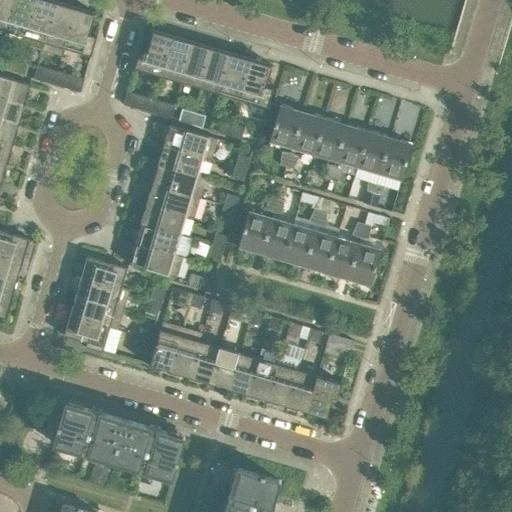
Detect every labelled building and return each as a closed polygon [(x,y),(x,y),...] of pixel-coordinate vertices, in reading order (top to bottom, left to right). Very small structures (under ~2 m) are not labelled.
[(0,0),(0,29),(5,30),(13,0),(0,0)] [(21,43),(22,43),(34,0),(13,0),(5,30),(23,36),(21,43)] [(34,0),(22,43),(42,49),(56,2),(50,0),(34,0)] [(64,48),(76,8),(56,2),(42,49),(62,55),(64,48)] [(76,8),(64,48),(91,56),(97,36),(96,36),(95,37),(89,35),(95,13),(76,8)] [(134,69),(162,77),(174,36),(153,30),(147,52),(141,50),(141,49),(140,49),(134,69)] [(162,77),(181,82),(193,42),(174,36),(162,77)] [(181,82),(201,88),(213,48),(193,42),(181,82)] [(201,88),(220,94),(232,53),(213,48),(201,88)] [(220,94),(240,99),(252,59),(232,53),(220,94)] [(2,69),(13,72),(17,61),(5,57),(2,69)] [(252,59),(240,99),(267,107),(273,88),(272,87),(272,88),(266,87),(272,65),(252,59)] [(17,61),(13,72),(25,76),(29,64),(17,61)] [(50,82),(57,84),(61,72),(38,65),(39,64),(37,63),(33,78),(49,83),(50,82)] [(61,72),(57,84),(64,86),(64,87),(80,92),(84,77),(83,77),(83,78),(61,72)] [(0,74),(0,96),(25,104),(31,84),(0,74)] [(140,93),(128,90),(127,91),(123,104),(136,108),(140,95),(140,93)] [(140,109),(147,111),(151,98),(140,95),(136,108),(140,109)] [(0,118),(19,124),(25,104),(0,96),(0,118)] [(151,98),(147,111),(154,113),(154,114),(171,118),(175,104),(174,103),(173,105),(151,98)] [(269,140),(292,147),(302,112),(292,109),(293,108),(281,104),(280,106),(279,105),(279,106),(280,107),(270,139),(269,139),(269,140)] [(178,121),(190,124),(194,112),(182,109),(178,121)] [(194,112),(190,124),(202,128),(205,116),(194,112)] [(292,147),(314,153),(325,117),(313,114),(313,115),(302,112),(292,147)] [(314,153),(336,160),(346,125),(336,122),(336,120),(325,117),(314,153)] [(0,118),(0,139),(14,143),(19,124),(0,118)] [(218,132),(229,136),(233,124),(221,120),(218,132)] [(169,124),(163,145),(203,157),(211,159),(217,138),(169,124)] [(233,124),(229,136),(241,139),(245,127),(233,124)] [(336,160),(357,166),(368,130),(356,126),(356,128),(346,125),(336,160)] [(357,166),(379,172),(389,138),(379,135),(379,133),(368,130),(357,166)] [(389,138),(379,172),(402,179),(403,178),(402,178),(411,145),(412,146),(412,145),(411,144),(412,143),(400,139),(399,141),(389,138)] [(0,160),(8,163),(14,143),(0,139),(0,160)] [(163,145),(158,164),(205,178),(205,177),(198,175),(203,157),(163,145)] [(280,164),(286,166),(290,153),(282,151),(280,164)] [(290,153),(286,166),(293,168),(298,156),(290,153)] [(238,154),(235,166),(247,169),(250,158),(238,154)] [(158,164),(152,184),(199,198),(205,178),(158,164)] [(324,177),(330,179),(334,165),(325,164),(324,177)] [(334,165),(330,179),(337,181),(342,169),(334,165)] [(247,169),(235,166),(232,177),(244,181),(247,169)] [(367,190),(373,192),(378,178),(369,177),(367,190)] [(378,178),(373,192),(380,194),(385,182),(378,178)] [(152,184),(146,203),(194,217),(199,198),(152,184)] [(363,202),(370,204),(373,192),(367,190),(363,202)] [(376,206),(380,194),(373,192),(370,204),(376,206)] [(227,193),(223,205),(235,208),(239,197),(227,193)] [(266,208),(273,212),(277,198),(271,197),(266,208)] [(277,198),(273,212),(282,213),(284,200),(277,198)] [(146,203),(141,221),(181,233),(186,216),(193,218),(194,217),(146,203)] [(235,208),(223,205),(220,217),(232,220),(235,208)] [(316,225),(317,225),(321,211),(314,209),(309,221),(316,225)] [(251,249),(261,252),(272,218),(248,211),(248,212),(249,212),(239,245),(238,245),(238,246),(239,246),(239,248),(251,251),(251,249)] [(321,211),(317,225),(326,226),(327,213),(321,211)] [(368,211),(364,224),(371,226),(375,213),(368,211)] [(271,257),(283,261),(293,224),(272,218),(261,252),(271,255),(271,257)] [(141,221),(135,242),(175,254),(181,233),(141,221)] [(353,234),(360,238),(364,224),(358,222),(353,234)] [(294,262),(305,265),(315,231),(293,224),(283,261),(294,264),(294,262)] [(364,224),(360,238),(369,239),(371,226),(364,224)] [(0,229),(0,252),(23,259),(29,238),(0,229)] [(314,270),(326,273),(336,237),(315,231),(305,265),(315,268),(314,270)] [(215,232),(213,242),(224,246),(227,236),(215,232)] [(338,275),(348,278),(358,243),(336,237),(326,273),(337,277),(338,275)] [(182,256),(175,254),(135,242),(129,263),(176,277),(182,256)] [(224,246),(213,242),(210,252),(222,255),(224,246)] [(358,243),(348,278),(358,281),(358,283),(370,286),(370,284),(371,285),(372,284),(371,284),(374,273),(380,251),(381,251),(381,250),(358,243)] [(0,273),(18,278),(23,259),(0,252),(0,273)] [(87,255),(81,276),(129,290),(129,289),(122,287),(127,267),(87,255)] [(0,273),(0,293),(12,297),(18,278),(0,273)] [(81,276),(75,296),(123,310),(129,290),(81,276)] [(199,289),(206,291),(211,292),(214,280),(202,277),(199,289)] [(154,285),(150,296),(162,300),(165,288),(154,285)] [(177,301),(189,305),(192,293),(181,289),(177,301)] [(12,297),(0,293),(0,316),(6,318),(12,297)] [(192,293),(189,305),(200,308),(204,296),(192,293)] [(75,296),(70,315),(117,329),(123,310),(75,296)] [(162,300),(150,296),(147,308),(158,312),(162,300)] [(224,302),(212,299),(208,311),(220,314),(224,302)] [(243,308),(231,305),(228,316),(240,320),(243,308)] [(263,314),(251,310),(248,322),(259,326),(263,314)] [(117,329),(70,315),(64,335),(87,342),(85,346),(103,351),(110,327),(117,330),(117,329)] [(282,319),(271,316),(267,328),(279,331),(282,319)] [(149,365),(169,371),(182,328),(162,322),(160,330),(156,341),(153,353),(149,365)] [(302,325),(290,322),(287,334),(299,337),(302,325)] [(147,326),(144,337),(156,341),(160,330),(147,326)] [(169,371),(189,376),(201,334),(182,328),(169,371)] [(322,331),(310,328),(306,339),(318,343),(322,331)] [(329,333),(326,345),(350,351),(353,341),(354,341),(354,340),(329,333)] [(189,376),(208,382),(219,347),(200,341),(202,334),(201,334),(189,376)] [(156,341),(144,337),(141,349),(153,353),(156,341)] [(324,352),(348,359),(349,356),(348,356),(350,351),(326,345),(324,352)] [(208,382),(228,388),(238,353),(219,347),(208,382)] [(247,394),(267,399),(278,364),(280,354),(261,348),(258,358),(247,394)] [(228,388),(247,394),(258,358),(238,353),(228,388)] [(280,354),(278,364),(267,399),(286,405),(297,370),(300,360),(280,354)] [(286,405),(306,411),(317,375),(297,370),(286,405)] [(317,375),(306,411),(327,417),(333,397),(337,398),(341,383),(317,375)] [(113,461),(125,419),(118,417),(102,412),(102,411),(101,411),(101,412),(92,409),(92,408),(91,408),(91,409),(83,407),(68,402),(67,402),(62,417),(55,443),(113,461)] [(126,419),(125,419),(113,461),(171,478),(184,437),(184,436),(182,436),(167,431),(160,429),(160,428),(159,428),(158,429),(150,426),(150,425),(149,425),(149,426),(126,419)] [(95,463),(89,480),(107,486),(113,470),(95,463)] [(224,511),(270,511),(272,506),(273,506),(274,506),(274,505),(272,504),(280,480),(238,468),(224,511)]
